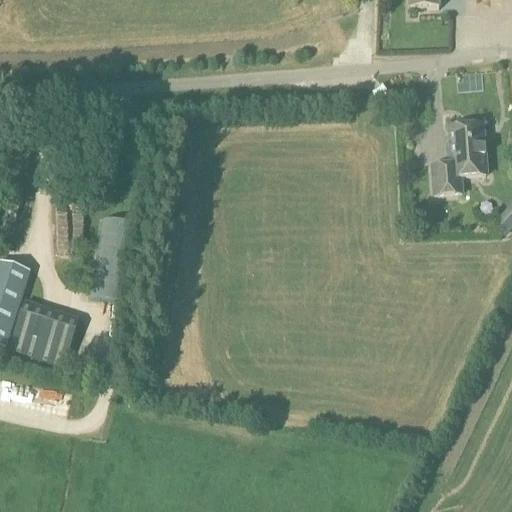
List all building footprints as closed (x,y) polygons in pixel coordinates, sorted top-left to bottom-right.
[(408,0),(409,13),(438,12),(437,0),(408,0)] [(379,86),(371,93),(380,103),(387,96),(379,86)] [(446,167),(430,168),(431,186),(431,191),(432,196),(432,199),(432,200),(432,201),(433,201),(435,201),(438,201),(455,200),(456,200),(459,199),(461,199),(464,199),(463,193),(462,183),(464,183),(466,183),(469,182),(474,182),(475,182),(479,182),(488,181),(488,173),(486,147),(485,141),(484,128),(484,127),(471,128),(461,129),(446,130),(447,134),(447,144),(448,148),(448,149),(448,150),(445,150),(446,162),(446,167)] [(503,215),(492,226),(504,237),(511,228),(511,206),(506,212),(503,215)] [(100,226),(88,302),(124,308),(136,231),(100,226)] [(62,370),(77,324),(19,306),(29,272),(1,263),(0,266),(0,346),(6,348),(5,352),(62,370)]
